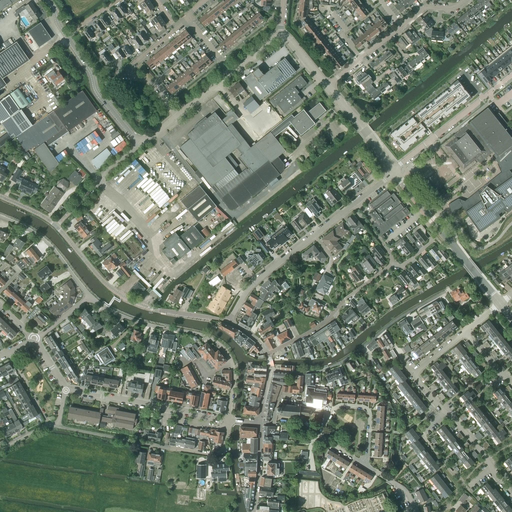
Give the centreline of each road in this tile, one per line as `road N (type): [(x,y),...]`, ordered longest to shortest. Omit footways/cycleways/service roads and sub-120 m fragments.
road 1 (residential): [(227,321),(121,298),(56,226),(0,196)]
road 2 (residential): [(228,420),(219,453),(56,424)]
road 3 (residential): [(270,369),(322,371),(441,294)]
road 4 (residential): [(227,321),(262,273),(352,204)]
road 5 (tertiary): [(499,303),(392,172)]
road 6 (residential): [(228,420),(64,390)]
road 7 (residential): [(232,363),(207,337),(134,321),(90,297)]
road 8 (residential): [(267,353),(324,323),(392,264)]
road 9 (residential): [(511,76),(392,172)]
road 10 (tertiary): [(139,145),(66,36)]
road 11 (residential): [(90,297),(47,242),(0,216)]
